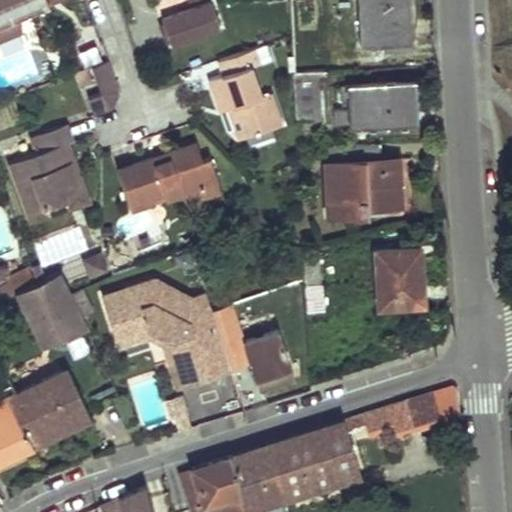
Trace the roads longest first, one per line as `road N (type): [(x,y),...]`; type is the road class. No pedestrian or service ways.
road 1 (residential): [(481,357),(81,486),(29,511)]
road 2 (residential): [(481,357),(456,0)]
road 3 (residential): [(492,511),(481,357)]
road 4 (residential): [(109,0),(146,116)]
